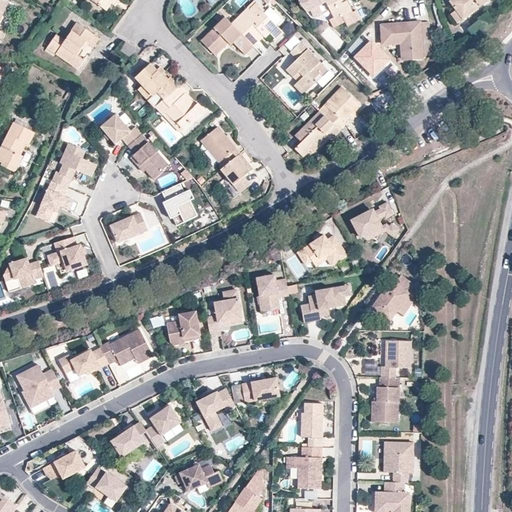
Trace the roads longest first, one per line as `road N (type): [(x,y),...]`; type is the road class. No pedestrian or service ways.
road 1 (residential): [(343,511),(342,383),(334,366),(311,351),(179,371),(9,457)]
road 2 (tertiary): [(482,511),(511,256)]
road 3 (residential): [(294,198),(229,103),(152,21),(156,0)]
road 4 (residential): [(294,198),(467,86)]
road 5 (residential): [(118,287),(294,198)]
road 6 (residential): [(0,328),(118,287)]
